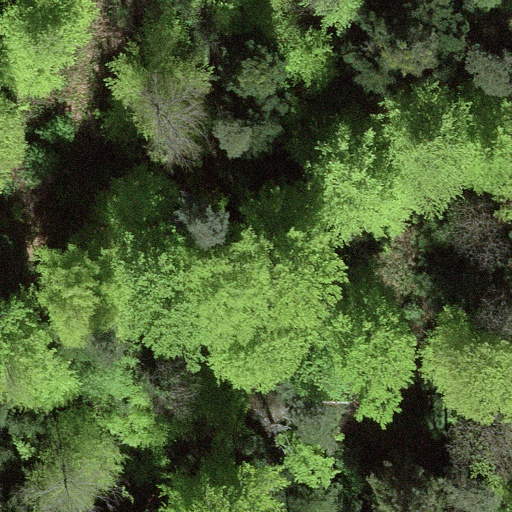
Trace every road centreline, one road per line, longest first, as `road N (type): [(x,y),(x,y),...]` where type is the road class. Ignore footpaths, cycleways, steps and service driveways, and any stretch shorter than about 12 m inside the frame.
road 1 (track): [(511,21),(431,180),(378,323),(271,511)]
road 2 (track): [(0,137),(23,114),(62,0)]
